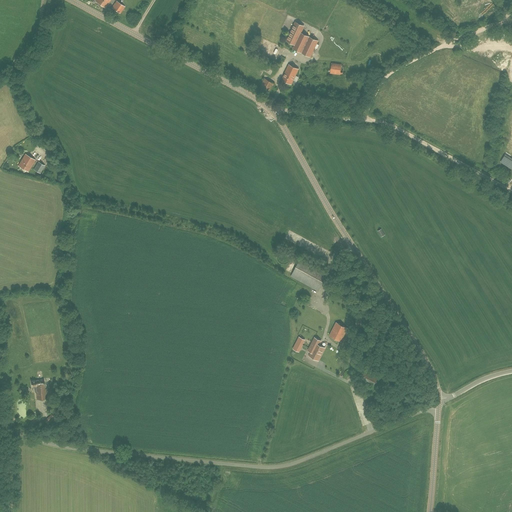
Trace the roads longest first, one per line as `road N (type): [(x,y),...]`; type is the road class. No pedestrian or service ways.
road 1 (unclassified): [(437,404),(269,467),(57,446),(0,424)]
road 2 (tertiary): [(437,404),(435,381),(273,113)]
road 3 (tertiary): [(273,113),(70,0)]
road 4 (track): [(511,191),(392,125),(359,119)]
road 5 (unknown): [(48,0),(11,81),(33,135)]
